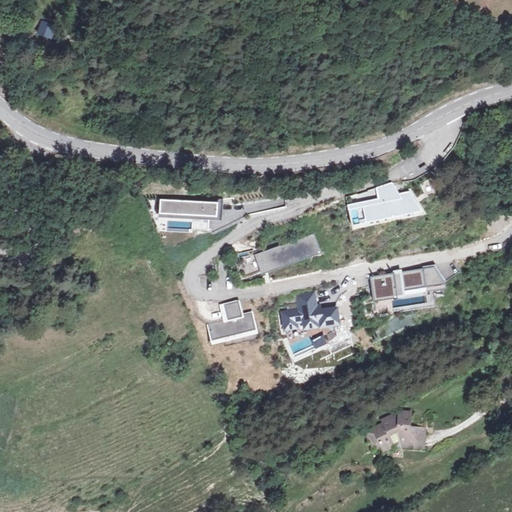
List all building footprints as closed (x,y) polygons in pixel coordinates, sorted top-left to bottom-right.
[(43,21),(38,34),(50,39),(55,26),(43,21)] [(383,202),(351,209),(358,230),(427,217),(416,193),(404,196),(397,186),(380,190),(383,202)] [(222,204),(161,200),(161,216),(222,220),(222,204)] [(198,220),(197,230),(207,231),(209,221),(198,220)] [(325,256),(315,235),(255,254),(265,277),(325,256)] [(240,270),(246,269),(247,272),(255,271),(253,253),(238,255),(240,270)] [(437,266),(373,280),(378,305),(449,288),(437,266)] [(316,292),(298,295),(300,309),(282,313),(287,336),(346,328),(343,311),(326,312),(325,307),(321,307),(316,292)] [(242,302),(223,308),(227,323),(211,328),(216,348),(263,338),(257,315),(246,317),(242,302)] [(413,446),(416,425),(411,425),(412,410),(400,409),(399,412),(395,412),(383,417),(385,422),(366,429),(369,437),(376,434),(383,449),(397,443),(399,446),(402,444),(413,446)] [(425,426),(416,425),(413,446),(422,447),(425,426)]
